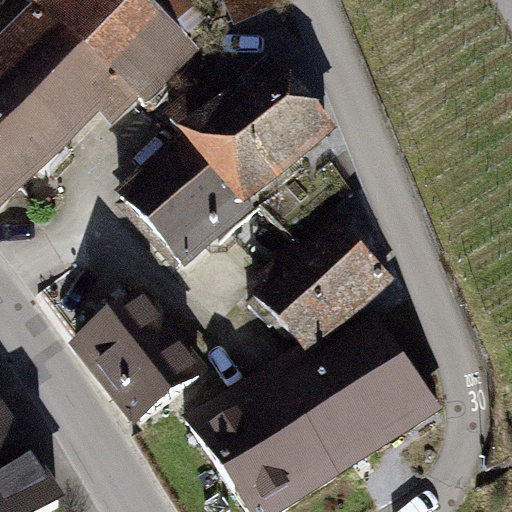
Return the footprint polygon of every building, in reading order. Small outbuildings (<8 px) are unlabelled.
[(0,54),(0,213),(123,88),(147,108),(180,71),(176,67),(194,48),(142,0),(54,0),(31,26),(0,54)] [(210,94),(176,127),(191,143),(246,204),(331,133),(277,72),(229,117),(210,94)] [(191,143),(124,203),(183,268),(249,208),(246,204),(191,143)] [(392,284),(336,229),(251,309),(273,331),(279,325),(309,354),(392,284)] [(143,301),(81,350),(144,427),(205,379),(143,301)] [(379,321),(291,379),(352,470),(440,408),(379,321)] [(190,423),(249,511),(287,511),(352,470),(291,379),(237,414),(227,399),(190,423)] [(0,511),(57,511),(63,509),(0,416),(0,511)]
